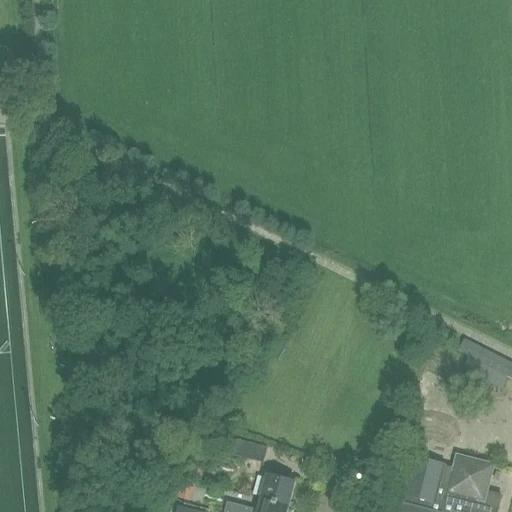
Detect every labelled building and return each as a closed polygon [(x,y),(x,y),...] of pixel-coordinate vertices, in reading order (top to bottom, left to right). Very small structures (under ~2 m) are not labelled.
[(329,299),(323,310),(349,323),(391,345),(403,325),(398,324),(401,319),(387,312),(383,317),(366,306),(358,317),(337,306),(338,304),(329,299)] [(334,339),(326,351),(349,364),(356,354),(379,366),(391,345),(349,323),(338,341),(334,339)] [(464,344),(448,363),(454,367),(484,391),(495,379),(502,386),(507,380),(464,344)] [(319,364),(299,392),(343,420),(346,417),(349,419),(358,406),(355,403),(358,400),(337,387),(344,377),(319,364)] [(454,367),(440,384),(469,407),(484,391),(454,367)] [(440,384),(425,400),(455,423),(469,407),(440,384)] [(294,389),(273,421),(298,437),(305,426),(330,440),(332,436),(336,439),(344,426),(341,423),(343,420),(299,392),(294,389)] [(425,400),(410,415),(440,439),(455,423),(425,400)] [(410,415),(391,438),(413,457),(407,466),(428,465),(446,444),(440,439),(410,415)] [(232,455),(263,463),(267,448),(236,440),(236,442),(231,441),(229,451),(233,452),(232,455)] [(356,474),(365,478),(369,467),(361,463),(356,474)] [(191,482),(202,481),(202,469),(191,469),(191,482)] [(267,476),(261,500),(289,507),(295,484),(283,480),(285,473),(271,469),(269,477),(267,476)] [(511,478),(507,473),(499,481),(505,488),(511,481),(511,478)] [(482,497),(473,505),(479,511),(488,504),(482,497)] [(287,511),(289,507),(261,500),(258,511),(257,511),(228,504),(225,511),(287,511)]
